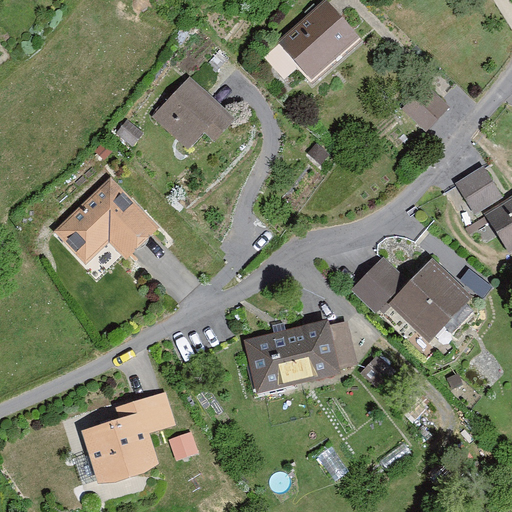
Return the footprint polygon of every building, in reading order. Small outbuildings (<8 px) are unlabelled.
[(360,41),(326,2),(278,44),(312,83),(360,41)] [(237,124),(190,80),(153,119),(189,153),(205,137),(215,147),(237,124)] [(451,111),(428,86),(403,110),(426,134),(451,111)] [(116,134),(133,150),(145,137),(128,121),(116,134)] [(330,155),(316,144),(307,154),(321,166),(330,155)] [(485,169),(455,186),(474,217),(503,200),(485,169)] [(160,232),(111,181),(56,234),(87,267),(109,246),(127,264),(160,232)] [(511,257),(511,197),(484,216),(511,258),(511,257)] [(474,301),(433,262),(410,286),(383,259),(351,292),(377,316),(388,305),(430,346),(474,301)] [(330,323),(244,343),(257,398),(342,378),(340,373),(359,368),(348,324),(331,328),(330,323)] [(378,357),(360,377),(388,403),(407,383),(378,357)] [(452,390),(464,385),(459,374),(447,379),(452,390)] [(120,423),(82,435),(98,488),(160,469),(150,437),(177,429),(166,394),(116,410),(120,423)] [(192,433),(169,441),(177,463),(199,455),(192,433)]
